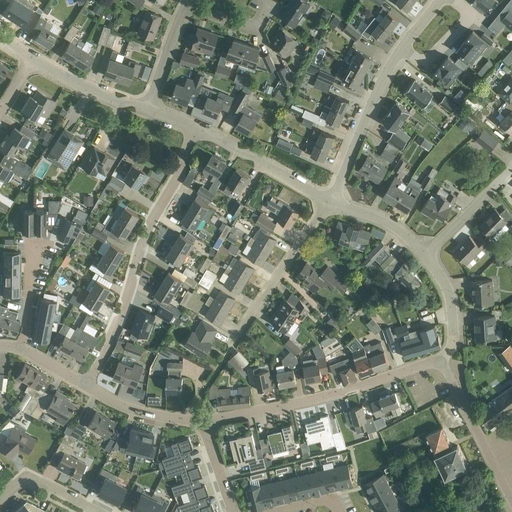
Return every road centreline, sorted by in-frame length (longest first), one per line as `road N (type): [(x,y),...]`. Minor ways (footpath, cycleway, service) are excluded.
road 1 (residential): [(85,386),(107,347),(144,233),(178,175),(191,127)]
road 2 (residential): [(203,419),(337,394),(440,361)]
road 3 (residential): [(329,200),(394,62),(441,0)]
road 4 (residential): [(237,336),(329,200)]
road 5 (residential): [(329,200),(191,127)]
road 6 (residential): [(511,498),(440,361)]
road 7 (residential): [(148,109),(80,87),(32,59)]
road 8 (residential): [(85,386),(149,415),(203,419)]
road 9 (residential): [(425,251),(511,167)]
